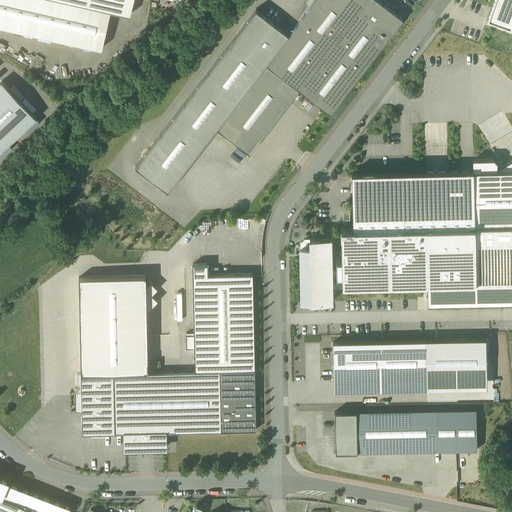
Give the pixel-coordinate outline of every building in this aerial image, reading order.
[(0,0),(0,26),(108,51),(117,10),(131,13),(134,0),(0,0)] [(315,0),(289,34),(217,128),(250,153),(299,89),(331,113),(403,19),(378,0),(315,0)] [(511,0),(495,0),(487,23),(510,31),(511,25),(511,0)] [(217,128),(289,34),(258,10),(137,167),(168,191),(217,128)] [(2,80),(0,82),(0,154),(37,122),(2,80)] [(479,276),(511,275),(511,162),(504,167),(476,168),(477,218),(479,276)] [(355,171),(356,221),(477,218),(476,168),(355,171)] [(356,221),(345,222),(346,253),(341,253),(341,262),(341,267),(341,269),(346,269),(347,278),(347,279),(352,279),(428,277),(479,276),(477,218),(356,221)] [(335,232),(314,233),(314,234),(314,243),(316,297),(337,297),(336,284),(336,278),(336,267),(341,267),(341,262),(336,262),(335,232)] [(314,243),(314,234),(309,234),(306,238),(306,243),(314,243)] [(306,243),(304,243),(305,297),(316,297),(314,243),(306,243)] [(207,264),(193,264),(194,335),(186,335),(186,348),(194,348),(195,372),(149,373),(83,374),(84,435),(125,434),(125,450),(165,449),(165,433),(256,431),(253,274),(208,275),(207,264)] [(428,277),(429,305),(511,303),(511,275),(479,276),(428,277)] [(83,374),(149,373),(147,276),(81,277),(83,374)] [(176,319),(185,319),(186,293),(176,293),(176,319)] [(424,343),(333,346),(334,393),(425,390),(424,343)] [(436,414),(355,416),(357,456),(437,453),(436,414)] [(355,416),(333,416),(334,456),(357,456),(355,416)] [(26,492),(6,484),(2,496),(22,503),(26,492)] [(0,494),(0,511),(38,511),(21,505),(22,503),(2,496),(0,494)]
